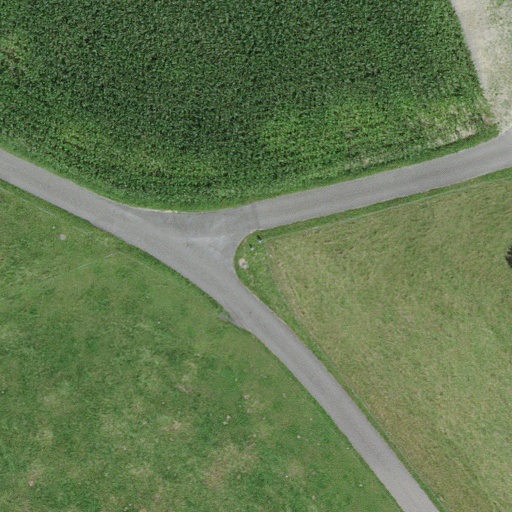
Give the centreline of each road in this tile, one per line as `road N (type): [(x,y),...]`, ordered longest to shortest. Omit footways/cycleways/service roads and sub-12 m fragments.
road 1 (unclassified): [(0,160),(156,234),(199,269),(421,511)]
road 2 (track): [(511,147),(156,234),(0,283)]
